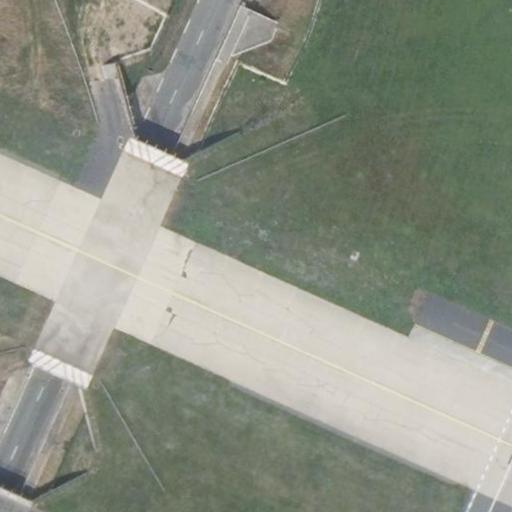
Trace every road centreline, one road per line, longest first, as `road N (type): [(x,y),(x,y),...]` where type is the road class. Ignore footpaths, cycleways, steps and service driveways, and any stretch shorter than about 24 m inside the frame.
road 1 (unclassified): [(150,147),(4,487)]
road 2 (unclassified): [(150,147),(216,0)]
